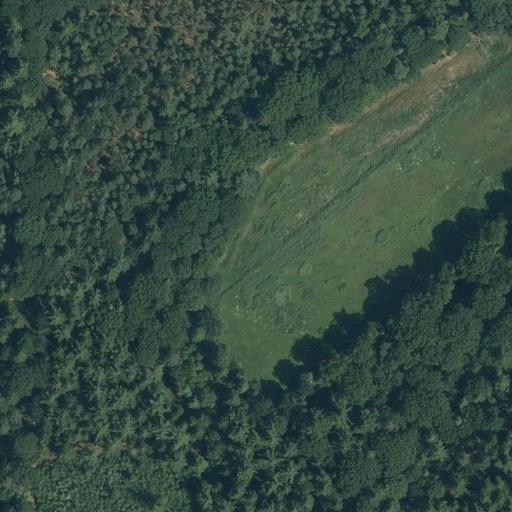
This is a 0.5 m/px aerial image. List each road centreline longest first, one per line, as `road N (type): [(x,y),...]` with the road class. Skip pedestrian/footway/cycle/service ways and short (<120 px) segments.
road 1 (track): [(64,325),(348,483)]
road 2 (track): [(36,0),(31,306)]
road 3 (track): [(511,281),(474,307),(328,511)]
road 4 (track): [(31,306),(30,511)]
